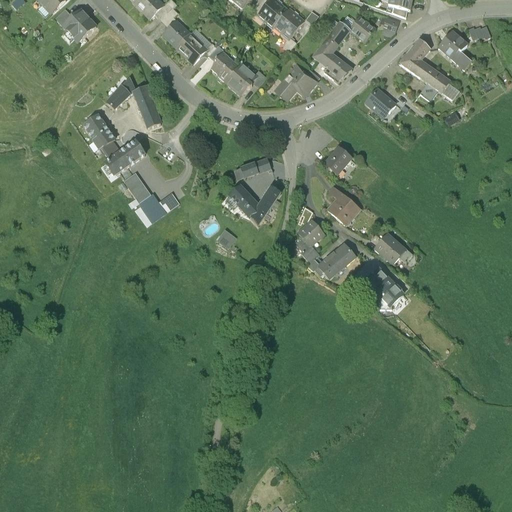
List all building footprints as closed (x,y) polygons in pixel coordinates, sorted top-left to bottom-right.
[(37,9),(46,0),(29,0),(37,9)] [(42,14),(52,25),(69,9),(61,0),(46,0),(37,9),(37,10),(38,9),(42,14)] [(121,0),(122,0),(136,15),(148,3),(150,2),(147,0),(121,0)] [(232,0),(228,6),(243,19),(250,10),(259,0),(258,0),(232,0)] [(256,15),(266,4),(261,0),(258,0),(259,0),(250,10),(256,15)] [(380,0),(377,8),(389,13),(391,0),(390,0),(380,0)] [(409,3),(391,0),(389,13),(388,16),(394,18),(398,20),(407,22),(410,22),(414,4),(409,3)] [(148,3),(136,15),(151,30),(157,24),(159,26),(169,15),(167,13),(164,17),(155,8),(154,9),(148,3)] [(272,9),(266,4),(256,15),(251,22),(257,27),(272,9)] [(272,9),(257,27),(273,40),(274,39),(289,21),(273,8),(272,9)] [(23,9),(14,18),(19,23),(28,16),(23,9)] [(163,30),(174,20),(169,15),(159,26),(163,30)] [(406,29),(407,22),(398,20),(394,18),(392,24),(406,29)] [(290,19),(289,21),(274,39),(287,50),(289,51),(291,49),(297,42),(305,32),(290,19)] [(64,38),(74,29),(66,20),(56,29),(64,38)] [(168,35),(174,29),(179,24),(174,20),(163,30),(168,35)] [(74,29),(64,38),(68,42),(65,44),(73,52),(75,50),(79,54),(97,38),(82,21),(74,29)] [(312,23),(306,31),(312,36),(319,27),(312,23)] [(177,59),(190,45),(174,29),(168,35),(172,38),(169,41),(172,44),(167,49),(177,59)] [(350,42),(366,54),(376,42),(359,29),(354,35),(350,41),(350,42)] [(305,32),(297,42),(303,47),(312,36),(306,31),(306,30),(305,32)] [(348,30),(343,36),(350,41),(354,35),(348,30)] [(395,45),(400,34),(389,30),(385,41),(395,45)] [(333,45),(340,36),(335,32),(328,41),(333,45)] [(331,66),(350,42),(350,41),(343,36),(341,34),(340,36),(333,45),(322,59),(331,66)] [(486,37),(480,39),(484,49),(485,50),(491,48),(486,37)] [(478,49),(474,40),(473,38),(468,40),(473,51),(478,49)] [(484,49),(480,39),(480,38),(474,40),(478,49),(479,51),(484,49)] [(207,61),(212,56),(196,40),(190,45),(207,61)] [(439,59),(464,82),(471,73),(461,64),(468,57),(452,44),(439,59)] [(177,59),(195,75),(205,64),(208,61),(207,61),(190,45),(177,59)] [(214,56),(218,59),(219,58),(224,52),(220,49),(214,56)] [(289,51),(287,50),(283,59),(291,62),(297,54),(291,49),(289,51)] [(438,103),(442,105),(448,96),(449,95),(419,74),(430,60),(420,52),(408,67),(406,65),(399,75),(427,95),(438,103)] [(212,56),(207,61),(208,61),(205,64),(210,68),(210,67),(218,59),(214,56),(213,55),(212,56)] [(215,71),(215,70),(216,69),(216,68),(217,68),(218,68),(219,68),(220,68),(224,64),(225,63),(219,58),(218,59),(210,67),(215,71)] [(331,66),(322,59),(315,69),(328,79),(334,84),(338,86),(336,88),(341,92),(352,82),(331,66)] [(218,87),(226,93),(239,78),(228,69),(229,69),(224,64),(220,68),(219,68),(218,68),(217,68),(216,68),(216,69),(215,70),(215,71),(216,72),(217,73),(212,80),(219,86),(218,87)] [(239,78),(226,93),(226,94),(242,107),(248,100),(250,100),(252,98),(252,96),(253,94),(254,93),(255,88),(241,76),(239,78)] [(341,92),(336,88),(338,86),(334,84),(328,79),(324,84),(338,94),(338,95),(341,92)] [(295,80),(276,103),(285,111),(290,111),(297,102),(303,107),(308,100),(311,102),(317,95),(317,94),(306,86),(300,80),(298,83),(295,80)] [(310,81),(306,86),(317,94),(320,90),(310,81)] [(254,93),(253,94),(259,99),(267,90),(259,83),(255,88),(254,93)] [(130,90),(123,98),(132,106),(134,104),(134,103),(135,103),(130,90)] [(430,113),(438,103),(427,95),(420,106),(430,113)] [(448,96),(442,105),(452,113),(459,104),(448,96)] [(132,106),(123,98),(108,116),(115,122),(132,106)] [(148,98),(135,103),(134,103),(134,104),(149,139),(150,140),(151,140),(161,136),(148,98)] [(371,108),(366,115),(383,130),(388,124),(390,125),(396,117),(378,102),(372,109),(371,108)] [(94,125),(90,120),(72,132),(76,138),(94,125)] [(82,134),(85,138),(96,130),(93,125),(82,134)] [(455,125),(444,132),(448,138),(458,132),(455,125)] [(96,130),(85,138),(95,153),(94,154),(100,162),(101,161),(102,162),(103,161),(112,155),(116,152),(99,128),(96,130)] [(73,137),(66,142),(70,146),(76,142),(73,137)] [(117,188),(146,168),(137,154),(119,166),(111,172),(107,174),(117,188)] [(111,172),(119,166),(112,155),(103,161),(111,172)] [(340,162),(325,178),(337,189),(352,172),(340,162)] [(268,172),(256,177),(259,186),(269,182),(271,181),(268,172)] [(259,186),(256,177),(255,177),(241,182),(245,191),(259,186)] [(245,191),(241,182),(236,184),(239,193),(245,191)] [(137,186),(125,194),(140,216),(152,207),(137,186)] [(260,220),(240,199),(229,209),(258,240),(281,207),(272,201),(260,220)] [(361,225),(335,202),(330,207),(338,214),(328,226),(346,241),(361,225)] [(147,239),(180,216),(173,206),(158,216),(152,207),(140,216),(142,218),(135,222),(147,239)] [(314,228),(305,221),(298,234),(305,238),(314,228)] [(324,250),(314,237),(300,249),(303,252),(299,260),(305,267),(303,268),(313,280),(318,274),(320,272),(311,261),(324,250)] [(237,252),(225,243),(217,255),(229,263),(237,252)] [(384,256),(388,251),(382,247),(378,251),(384,256)] [(384,256),(375,266),(393,282),(400,274),(406,279),(406,280),(407,280),(407,279),(413,272),(388,251),(384,256)] [(324,279),(319,283),(319,284),(325,290),(330,296),(356,274),(345,262),(324,279)] [(319,283),(324,279),(318,274),(313,280),(309,284),(314,288),(316,287),(319,284),(319,283)] [(319,284),(316,287),(321,293),(325,290),(319,284)] [(379,288),(365,301),(380,317),(390,327),(392,324),(404,313),(379,288)] [(362,316),(359,320),(367,326),(370,322),(362,316)] [(390,327),(380,317),(380,329),(392,329),(392,324),(390,327)]
